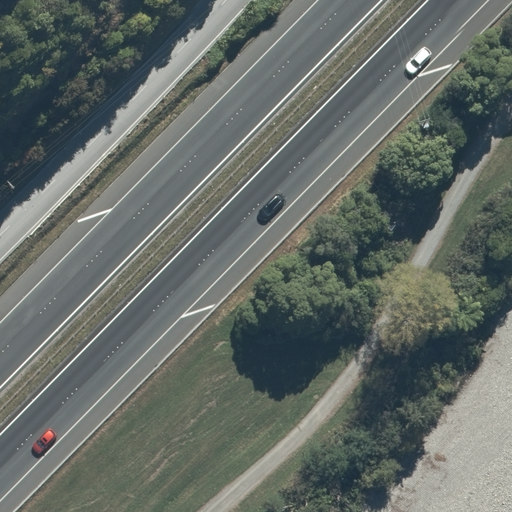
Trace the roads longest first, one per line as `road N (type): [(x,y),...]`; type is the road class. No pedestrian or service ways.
road 1 (trunk): [(461,0),(0,467)]
road 2 (trunk): [(0,355),(350,0)]
road 3 (unclassified): [(0,229),(218,0)]
